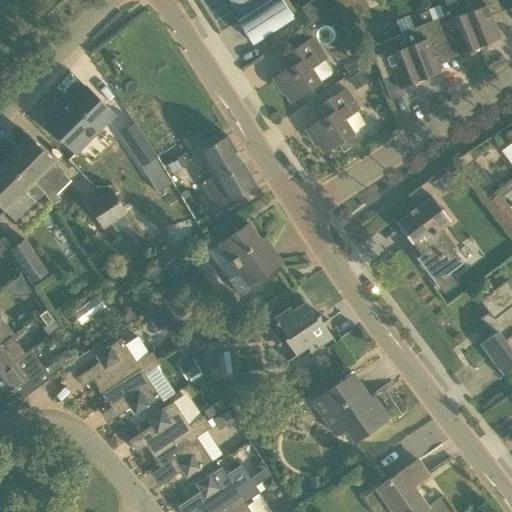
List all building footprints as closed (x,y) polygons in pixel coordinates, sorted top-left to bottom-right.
[(270,0),(265,4),(261,0),(229,0),(256,41),(293,17),(282,0),(270,0)] [(313,21),(341,3),(339,0),(313,0),(303,6),(313,21)] [(478,47),(500,38),(491,15),(503,10),(499,0),(475,0),(478,8),(465,14),(478,47)] [(511,0),(499,0),(503,10),(511,6),(511,0)] [(455,17),(453,13),(434,20),(444,44),(453,41),(459,55),(478,47),(465,14),(455,17)] [(444,44),(434,20),(414,28),(413,26),(400,31),(401,34),(419,80),(440,72),(431,50),(444,44)] [(419,80),(401,34),(370,47),(382,78),(393,74),(399,88),(419,80)] [(291,100),(320,81),(330,75),(332,71),(324,58),(325,57),(314,39),(289,55),(295,64),(274,77),(284,93),(285,92),(291,100)] [(349,77),(356,89),(368,82),(361,70),(349,77)] [(114,115),(85,86),(61,110),(59,108),(45,122),(76,153),(114,115)] [(324,151),(353,133),(352,132),(365,123),(357,111),(359,109),(346,88),(321,105),(328,115),(307,128),(317,144),(318,143),(324,151)] [(142,166),(158,156),(135,122),(119,132),(142,166)] [(217,206),(255,184),(227,135),(199,151),(213,175),(203,181),(217,206)] [(65,171),(30,136),(5,161),(20,176),(24,171),(45,192),(44,192),(52,204),(61,199),(52,185),(64,173),(65,171)] [(464,170),(476,162),(469,151),(456,159),(464,170)] [(20,176),(5,161),(0,166),(0,205),(6,211),(11,206),(19,213),(33,199),(35,201),(44,192),(45,192),(24,171),(20,176)] [(477,162),(466,170),(473,179),(484,171),(477,162)] [(446,172),(431,182),(440,194),(455,184),(446,172)] [(125,225),(120,218),(128,212),(112,188),(88,204),(104,228),(112,223),(117,230),(125,225)] [(456,247),(442,228),(451,221),(432,196),(397,223),(412,243),(413,243),(421,254),(416,258),(435,283),(462,263),(453,249),(456,247)] [(495,209),(502,218),(511,231),(511,210),(505,201),(502,203),(498,206),(495,209)] [(260,240),(248,223),(219,243),(239,272),(228,280),(236,293),(238,295),(241,295),(243,295),(245,295),(247,294),(249,292),(249,290),(250,287),(248,284),(281,262),(264,237),(260,240)] [(32,283),(48,272),(25,238),(9,249),(32,283)] [(511,288),(506,281),(480,300),(489,312),(480,319),(492,335),(481,343),(510,383),(511,382),(504,373),(511,366),(511,288)] [(173,295),(162,302),(165,306),(174,321),(185,314),(173,295)] [(315,317),(304,301),(292,309),(289,305),(271,319),(285,339),(297,355),(308,347),(311,352),(333,337),(318,316),(315,317)] [(46,310),(39,315),(46,325),(53,319),(46,310)] [(0,316),(0,344),(12,336),(14,334),(1,316),(0,316)] [(0,371),(25,354),(12,336),(0,344),(0,371)] [(143,358),(149,353),(137,336),(124,345),(121,339),(95,355),(100,362),(92,367),(100,380),(95,383),(102,393),(140,368),(144,374),(151,369),(143,358)] [(19,401),(52,377),(31,349),(25,354),(0,371),(0,397),(1,399),(12,391),(19,401)] [(149,353),(143,358),(151,369),(157,365),(159,364),(150,352),(149,353)] [(193,357),(178,366),(187,380),(201,372),(193,357)] [(151,369),(144,374),(140,368),(102,393),(109,404),(114,400),(122,413),(130,407),(135,414),(159,397),(161,400),(173,392),(157,365),(151,369)] [(370,399),(368,397),(352,374),(313,401),(336,434),(345,428),(354,441),(388,417),(374,396),(370,399)] [(189,425),(173,401),(147,418),(151,425),(143,431),(152,443),(147,446),(154,457),(193,431),(197,437),(205,432),(196,420),(189,425)] [(228,410),(212,420),(219,430),(234,420),(228,410)] [(196,420),(205,432),(207,431),(212,427),(204,415),(196,420)] [(222,453),(207,431),(205,432),(197,437),(193,431),(154,457),(160,467),(166,464),(174,476),(182,471),(186,478),(213,461),(212,460),(222,453)] [(427,473),(418,461),(443,444),(442,443),(417,460),(377,488),(365,496),(375,511),(389,511),(393,510),(394,511),(421,511),(427,507),(412,485),(428,475),(452,458),(451,457),(427,473)] [(227,474),(222,466),(195,484),(200,491),(192,496),(200,508),(195,511),(218,511),(242,497),(244,502),(253,496),(245,485),(235,469),(227,474)] [(272,475),(263,482),(266,486),(273,488),(278,484),(272,475)] [(245,485),(253,496),(259,493),(259,494),(261,492),(252,480),(245,485)] [(251,511),(244,502),(242,497),(218,511),(251,511)]
